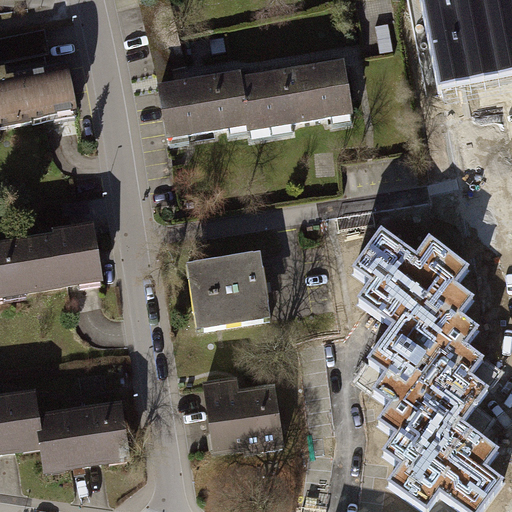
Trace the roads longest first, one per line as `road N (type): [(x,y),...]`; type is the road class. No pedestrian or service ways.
road 1 (residential): [(90,0),(176,511)]
road 2 (motorway): [(475,0),(511,191)]
